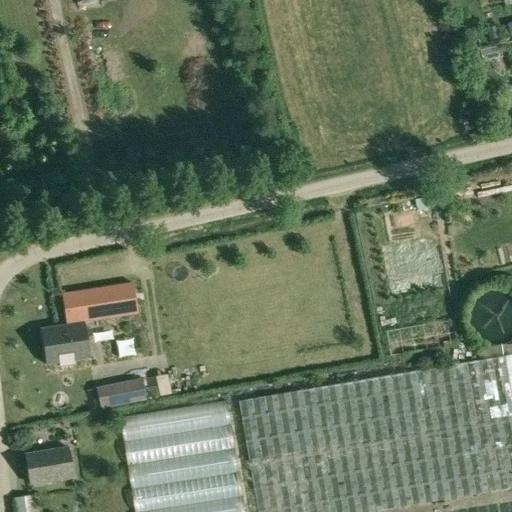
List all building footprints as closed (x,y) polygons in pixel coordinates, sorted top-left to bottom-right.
[(62,295),(66,325),(67,325),(67,326),(40,330),(45,358),(57,356),(58,361),(57,362),(57,363),(59,363),(59,367),(74,364),(74,361),(75,361),(75,359),(74,359),(73,354),(87,352),(87,353),(89,353),(84,323),(83,323),(83,322),(137,314),(133,284),(62,295)] [(511,295),(510,295),(507,293),(505,292),(501,292),(498,291),(494,292),(491,292),(487,293),(484,295),(480,297),(477,299),(475,302),(473,306),(471,309),(470,312),(469,316),(469,319),(469,322),(470,325),(470,328),(472,331),(473,334),(476,337),(478,340),(481,342),(485,344),(488,346),(492,347),(496,347),(500,347),(503,346),(507,345),(510,344),(511,342),(511,295)] [(511,347),(483,352),(484,358),(511,353),(511,347)] [(511,353),(484,358),(479,359),(302,390),(241,400),(260,511),(368,511),(511,488),(511,353)] [(141,380),(96,389),(100,409),(146,400),(141,380)] [(245,511),(229,400),(122,416),(136,511),(245,511)] [(73,479),(68,447),(25,454),(30,486),(73,479)] [(35,511),(33,495),(13,498),(15,511),(35,511)]
